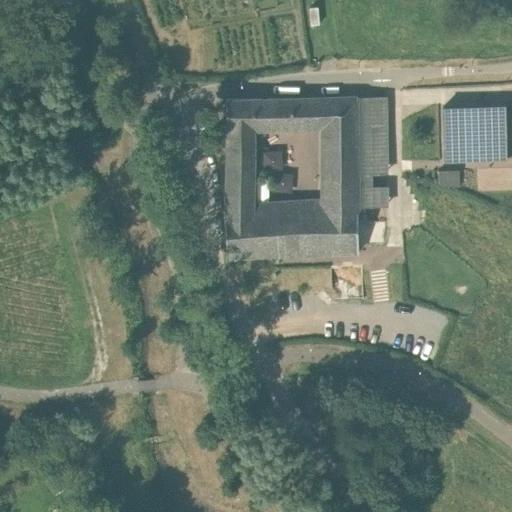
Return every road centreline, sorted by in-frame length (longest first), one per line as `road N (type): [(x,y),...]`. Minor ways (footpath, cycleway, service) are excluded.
road 1 (unclassified): [(360,511),(246,337),(222,284),(168,101)]
road 2 (residential): [(168,101),(511,65)]
